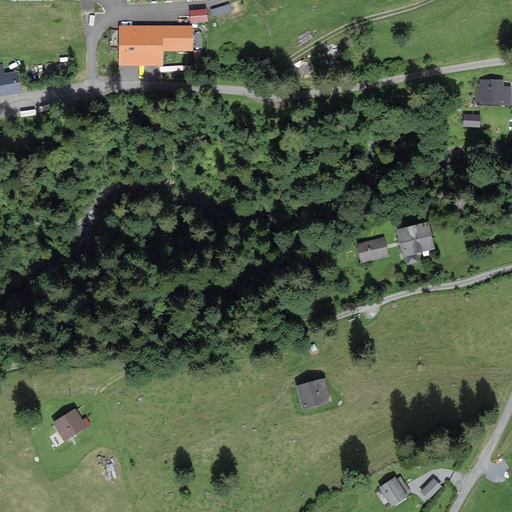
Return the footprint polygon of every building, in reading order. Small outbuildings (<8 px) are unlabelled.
[(207,20),(206,10),(191,11),(192,22),(207,20)] [(191,49),(191,26),(121,27),(121,64),(162,63),(162,50),(191,49)] [(3,76),(1,66),(0,66),(0,93),(19,90),(16,74),(3,76)] [(504,86),(504,81),(478,80),(478,103),(511,104),(511,86),(504,86)] [(464,112),(464,125),(481,126),(481,112),(464,112)] [(434,248),(428,222),(397,229),(403,254),(406,254),(408,263),(418,261),(416,252),(434,248)] [(389,256),(385,238),(358,244),(362,262),(389,256)] [(329,396),(325,379),(297,386),(302,407),(327,401),(326,397),(329,396)] [(86,426),(76,409),(54,422),(65,439),(86,426)] [(409,491),(401,477),(397,479),(395,477),(380,486),(392,504),(407,495),(406,493),(409,491)] [(440,486),(433,479),(422,491),(429,498),(440,486)]
